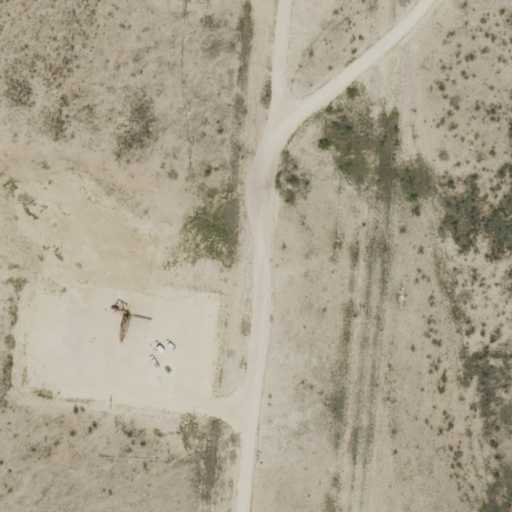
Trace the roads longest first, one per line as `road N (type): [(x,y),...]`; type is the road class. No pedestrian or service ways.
road 1 (track): [(281,0),(239,511)]
road 2 (track): [(421,0),(406,27),(272,124)]
